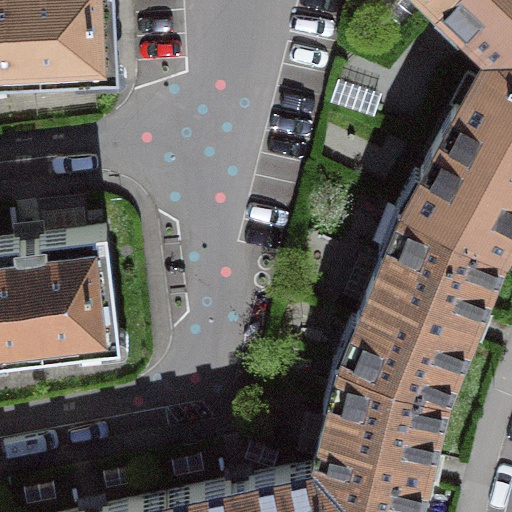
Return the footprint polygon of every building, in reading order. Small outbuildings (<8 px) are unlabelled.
[(0,0),(0,64),(1,64),(2,73),(79,70),(79,61),(117,59),(114,0),(0,0)] [(511,60),(511,0),(445,0),(511,62),(511,60)] [(409,205),(505,251),(511,238),(511,60),(511,62),(499,84),(481,74),(463,105),(455,101),(418,169),(426,173),(409,205)] [(347,358),(449,391),(477,321),(505,251),(409,205),(393,246),(385,242),(356,314),(364,317),(347,358)] [(0,234),(0,341),(3,341),(4,350),(82,341),(81,332),(119,328),(106,222),(31,231),(0,234)] [(418,511),(428,474),(449,391),(347,358),(337,397),(329,395),(313,458),(324,511),(418,511)] [(167,489),(171,511),(324,511),(313,458),(240,473),(167,489)] [(53,511),(171,511),(167,489),(93,504),(53,511)]
